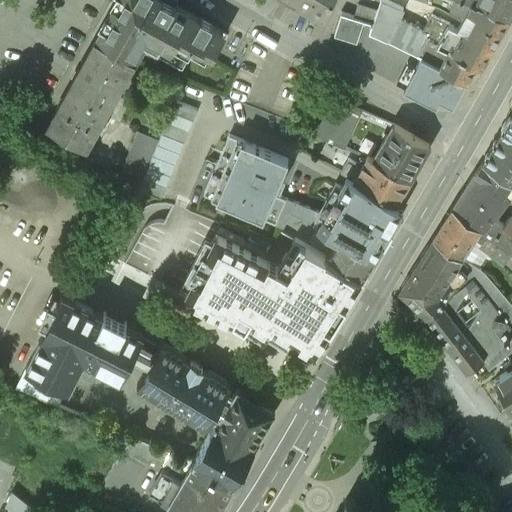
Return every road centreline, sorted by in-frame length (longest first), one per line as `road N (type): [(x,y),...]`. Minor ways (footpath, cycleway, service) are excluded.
road 1 (residential): [(470,140),(214,0)]
road 2 (secondary): [(358,323),(249,511)]
road 3 (secondary): [(470,140),(358,323)]
road 4 (residential): [(511,468),(439,373),(358,323)]
